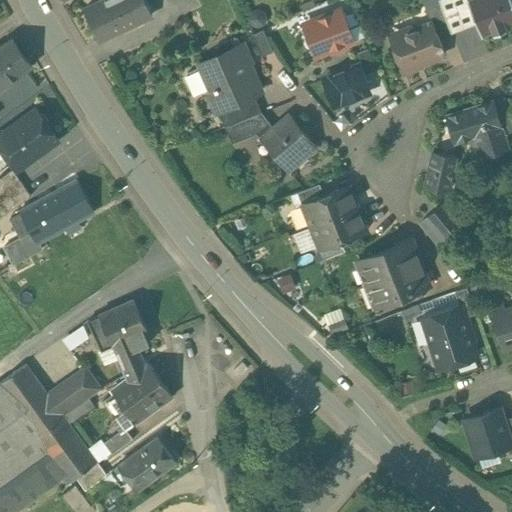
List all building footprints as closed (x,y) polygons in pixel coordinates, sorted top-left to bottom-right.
[(145,0),(101,0),(84,8),(99,40),(123,28),(122,26),(137,18),(138,20),(152,14),(145,0)] [(511,0),(467,0),(481,37),(483,36),(483,35),(492,31),(494,35),(507,30),(506,26),(511,23),(511,0)] [(440,4),(426,10),(431,23),(432,22),(438,39),(452,34),(440,4)] [(341,9),(303,24),(305,29),(304,34),(305,39),(307,44),(310,48),(314,50),(316,55),(353,41),(349,30),(341,9)] [(431,23),(391,38),(403,70),(444,54),(438,39),(432,22),(431,23)] [(360,26),(349,30),(353,41),(364,37),(360,26)] [(12,38),(0,46),(0,88),(32,66),(12,38)] [(243,44),(197,64),(210,94),(218,110),(254,94),(260,92),(247,63),(251,62),(243,44)] [(359,65),(323,78),(324,80),(322,85),(324,90),(329,93),(334,106),(369,92),(359,65)] [(254,94),(218,110),(225,127),(261,112),(254,94)] [(508,147),(493,100),(446,115),(454,141),(475,135),(482,156),(508,147)] [(35,111),(0,136),(0,143),(17,167),(56,139),(46,125),(47,121),(43,116),(39,115),(35,111)] [(261,112),(225,127),(232,143),(256,133),(261,138),(273,128),(261,112)] [(316,147),(289,114),(273,128),(261,138),(288,171),(316,147)] [(456,156),(432,151),(425,186),(448,191),(456,156)] [(12,169),(0,177),(0,198),(22,183),(12,169)] [(76,179),(20,210),(31,231),(37,243),(38,242),(65,227),(69,234),(81,227),(78,221),(94,212),(76,179)] [(22,183),(0,198),(0,213),(2,216),(31,195),(22,183)] [(319,184),(297,193),(301,204),(324,195),(319,184)] [(324,195),(301,204),(310,226),(358,207),(349,185),(324,195)] [(454,220),(441,205),(428,216),(446,238),(464,223),(458,216),(454,220)] [(358,207),(310,226),(319,249),(340,240),(367,230),(358,207)] [(31,231),(3,247),(13,264),(42,248),(38,242),(37,243),(31,231)] [(340,240),(319,249),(324,260),(345,251),(340,240)] [(410,240),(358,261),(376,306),(428,285),(410,240)] [(467,287),(455,291),(459,305),(460,304),(464,317),(475,314),(467,287)] [(133,299),(99,314),(100,315),(88,320),(102,349),(109,346),(113,355),(117,353),(125,374),(134,367),(132,364),(143,360),(138,348),(135,343),(136,342),(133,337),(144,332),(147,331),(133,299)] [(459,305),(422,317),(430,343),(468,330),(464,317),(460,304),(459,305)] [(511,307),(493,313),(504,348),(511,345),(511,307)] [(61,337),(70,348),(89,334),(81,323),(61,337)] [(468,330),(430,343),(439,369),(477,356),(468,330)] [(144,332),(133,337),(136,342),(135,343),(138,348),(149,343),(144,332)] [(143,360),(132,364),(134,367),(125,374),(127,377),(145,364),(143,360)] [(62,414),(62,413),(48,393),(26,363),(0,381),(0,389),(6,397),(45,451),(63,476),(68,483),(76,477),(95,463),(97,461),(68,422),(62,414)] [(127,377),(112,389),(137,422),(171,396),(146,363),(127,377)] [(86,366),(48,393),(62,413),(62,414),(87,396),(100,387),(86,366)] [(87,396),(62,414),(68,422),(93,404),(87,396)] [(6,397),(0,401),(0,483),(45,451),(6,397)] [(500,408),(464,419),(476,455),(509,444),(511,444),(503,419),(500,408)] [(511,416),(503,419),(511,444),(509,444),(511,452),(511,416)] [(177,461),(158,435),(118,464),(129,479),(137,490),(177,461)] [(45,451),(0,483),(0,511),(12,511),(63,476),(45,451)] [(95,463),(76,477),(85,490),(105,476),(95,463)] [(129,479),(118,464),(110,470),(121,485),(129,479)] [(91,506),(75,484),(61,494),(73,511),(78,511),(88,505),(89,507),(91,506)]
